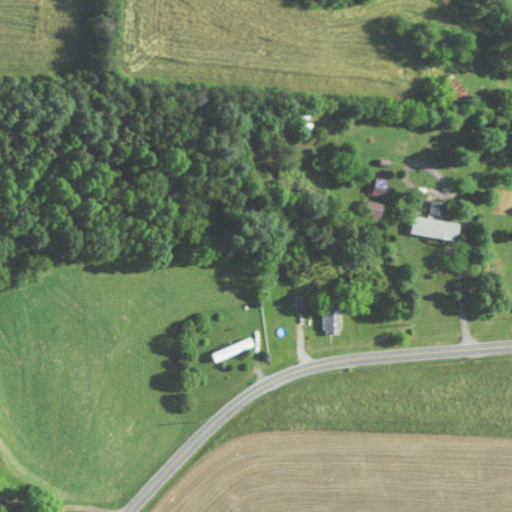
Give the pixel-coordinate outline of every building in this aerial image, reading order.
[(464,97),(442,76),(430,87),(452,109),(464,97)] [(384,198),(384,174),(369,174),(369,198),(384,198)] [(355,216),(378,220),(381,205),(358,201),(355,216)] [(427,216),(446,217),(447,205),(428,203),(427,216)] [(406,235),(453,243),(456,225),(409,217),(406,235)] [(336,336),(336,311),(318,311),(318,336),(336,336)] [(250,347),(246,338),(206,357),(211,366),(250,347)]
